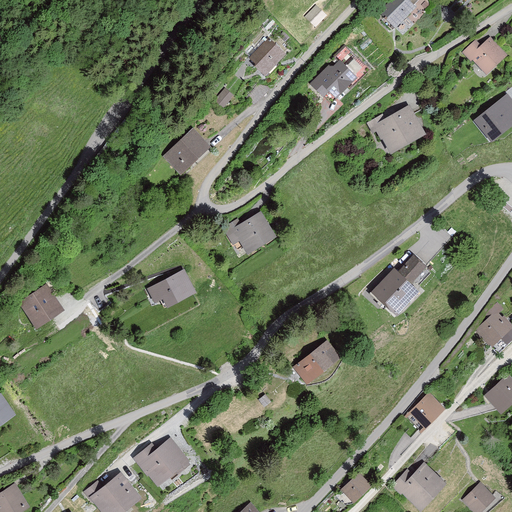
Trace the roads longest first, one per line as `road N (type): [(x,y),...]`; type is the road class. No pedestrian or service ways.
road 1 (residential): [(511,10),(397,80),(267,186),(214,207),(203,192),(210,178),(271,98),(365,0)]
road 2 (unclassified): [(511,173),(497,171),(456,193),(226,367),(0,475)]
road 3 (unclassified): [(0,281),(197,0)]
road 4 (unclassified): [(303,511),(390,420),(511,262)]
road 5 (residential): [(351,511),(511,351)]
